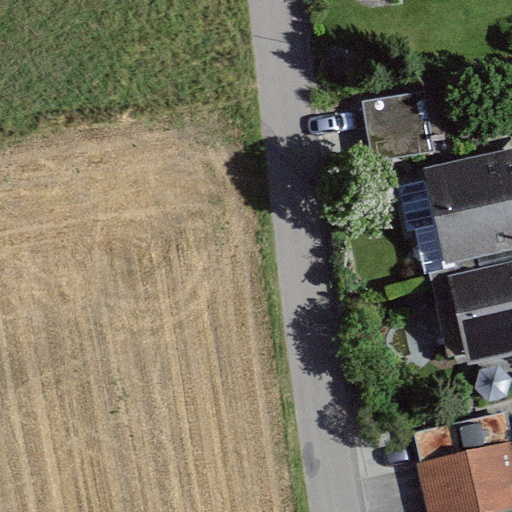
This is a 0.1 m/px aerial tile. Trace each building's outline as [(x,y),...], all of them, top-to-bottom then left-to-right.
[(424,96),(364,107),(374,161),(434,150),(424,96)] [(511,161),(429,180),(446,260),(511,245),(511,161)] [(511,266),(451,280),(471,366),(511,356),(511,266)] [(460,426),(415,437),(422,466),(467,454),(460,426)] [(511,511),(511,444),(419,471),(431,511),(511,511)]
